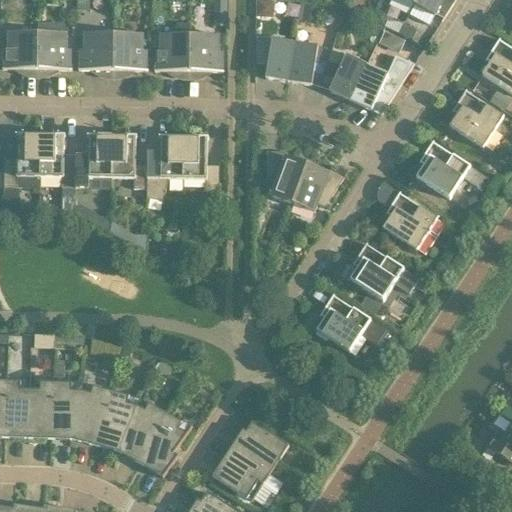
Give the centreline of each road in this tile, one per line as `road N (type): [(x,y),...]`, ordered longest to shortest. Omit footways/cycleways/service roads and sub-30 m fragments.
road 1 (residential): [(385,149),(313,118),(248,109),(0,103)]
road 2 (residential): [(283,300),(385,149)]
road 3 (residential): [(385,149),(482,0)]
road 4 (residential): [(138,511),(105,489),(54,476),(0,475)]
road 5 (residential): [(233,404),(159,511)]
